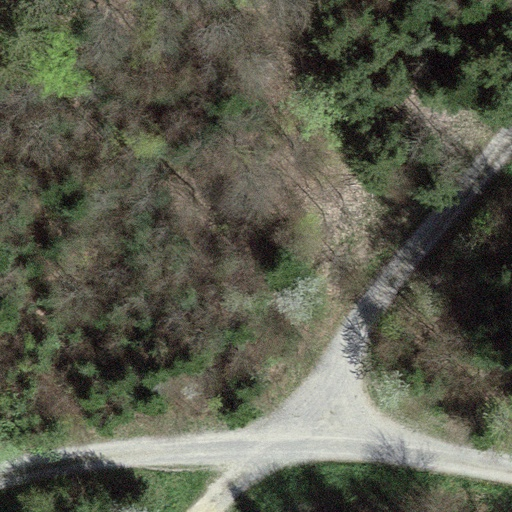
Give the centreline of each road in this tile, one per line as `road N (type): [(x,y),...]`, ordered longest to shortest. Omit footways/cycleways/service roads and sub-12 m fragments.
road 1 (track): [(511,465),(393,442),(291,434),(0,470)]
road 2 (track): [(511,134),(435,224),(291,434)]
